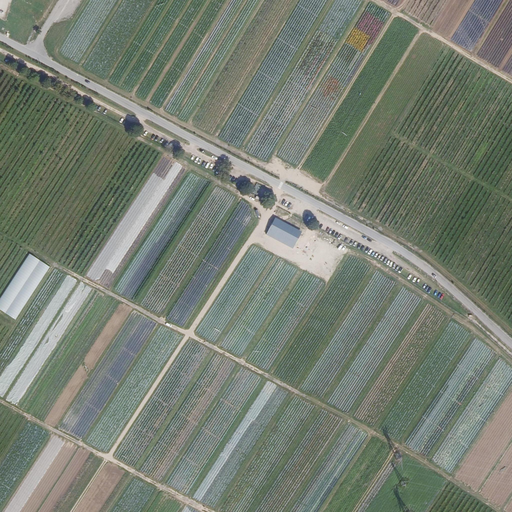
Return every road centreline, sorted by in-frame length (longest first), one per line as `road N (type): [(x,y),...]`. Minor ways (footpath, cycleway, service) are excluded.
road 1 (unclassified): [(0,36),(400,250),(511,346)]
road 2 (track): [(0,233),(323,403),(498,511)]
road 3 (track): [(283,179),(274,205),(71,511)]
road 4 (track): [(270,210),(0,65)]
road 5 (track): [(283,179),(423,252),(511,332)]
road 6 (track): [(286,175),(56,57)]
road 7 (track): [(206,511),(0,401)]
road 8 (track): [(292,179),(395,12)]
road 9 (track): [(318,193),(421,27)]
road 10 (track): [(448,43),(344,208)]
road 11 (track): [(370,223),(473,58)]
road 12 (track): [(498,72),(396,237)]
road 13 (track): [(367,0),(267,165)]
road 14 (track): [(241,152),(331,0)]
road 15 (track): [(423,252),(511,107)]
road 16 (track): [(298,0),(215,139)]
road 17 (track): [(511,80),(373,0)]
road 18 (track): [(186,124),(262,0)]
road 19 (track): [(228,0),(161,111)]
